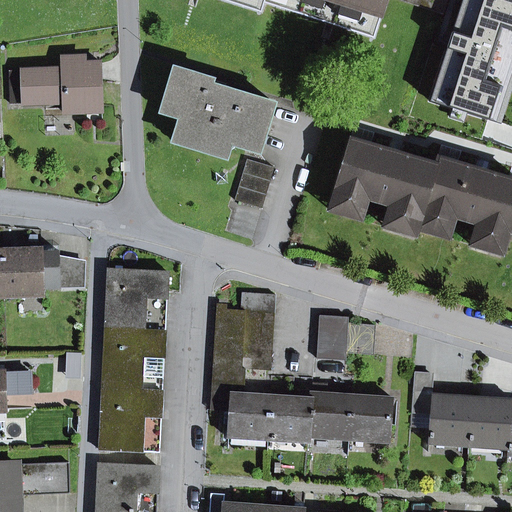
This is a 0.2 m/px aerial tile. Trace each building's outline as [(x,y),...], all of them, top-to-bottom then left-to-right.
[(386,0),(332,0),(382,16),(386,0)] [(402,0),(443,13),(446,0),(402,0)] [(452,79),(479,88),(508,3),(499,0),(455,0),(451,15),(432,73),(452,79)] [(446,0),(443,13),(451,15),(455,0),(446,0)] [(87,112),(87,97),(102,96),(101,63),(78,64),(78,57),(62,58),(63,70),(10,72),(11,104),(64,102),(65,113),(87,112)] [(233,138),(260,147),(274,104),(211,85),(213,80),(175,69),(163,109),(182,115),(181,119),(175,139),(195,145),(194,148),(227,158),(231,145),(233,138)] [(479,88),(452,79),(439,121),(465,129),(479,88)] [(182,115),(163,109),(162,112),(162,114),(163,114),(181,119),(182,115)] [(260,152),(261,147),(260,147),(233,138),(231,145),(259,153),(260,152)] [(174,142),(173,143),(174,144),(194,149),(194,148),(195,145),(175,139),(174,142)] [(420,218),(436,166),(436,165),(351,140),(333,200),(365,209),(368,198),(390,205),(387,216),(419,226),(421,219),(420,218)] [(420,218),(421,219),(452,228),(455,217),(477,223),(474,235),(505,244),(511,222),(511,181),(438,158),(436,165),(436,166),(420,218)] [(243,173),(270,182),(275,168),(247,160),(243,173)] [(243,173),(239,187),(266,195),(270,182),(243,173)] [(266,195),(239,187),(235,201),(262,209),(266,195)] [(330,210),(362,220),(365,209),(333,200),(330,210)] [(448,238),(452,228),(421,219),(419,226),(387,216),(384,226),(416,236),(418,229),(448,238)] [(471,245),(502,254),(505,244),(474,235),(471,245)] [(42,252),(42,251),(3,252),(4,252),(5,296),(23,296),(23,290),(43,289),(61,289),(60,256),(60,252),(42,252)] [(61,289),(85,288),(86,261),(60,256),(61,289)] [(117,271),(109,270),(108,288),(116,288),(117,271)] [(108,288),(106,331),(114,331),(166,333),(169,273),(117,271),(116,288),(108,288)] [(242,293),(241,311),(246,311),(275,313),(276,295),(242,293)] [(226,310),(217,309),(216,324),(245,326),(246,311),(241,311),(226,310)] [(275,313),(246,311),(245,326),(274,328),(275,313)] [(320,316),(319,330),(348,332),(348,324),(348,318),(320,316)] [(245,326),(216,324),(215,338),(244,340),(245,326)] [(374,355),(375,326),(348,324),(348,332),(347,346),(346,353),(374,355)] [(274,328),(245,326),(244,340),(273,342),(274,328)] [(319,330),(318,345),(347,346),(348,332),(319,330)] [(105,347),(103,390),(111,391),(111,390),(163,393),(166,333),(114,331),(113,347),(105,347)] [(105,347),(113,347),(114,331),(106,331),(105,347)] [(244,340),(215,338),(214,352),(243,354),(244,340)] [(273,342),(244,340),(243,354),(272,356),(273,342)] [(317,359),(346,361),(346,353),(347,346),(318,345),(317,359)] [(214,352),(213,367),(242,369),(243,354),(214,352)] [(242,369),(246,369),(271,371),(272,356),(243,354),(242,369)] [(67,377),(80,377),(81,357),(67,356),(67,377)] [(212,386),(245,388),(246,369),(242,369),(213,367),(212,386)] [(0,409),(4,409),(7,409),(6,395),(32,394),(31,373),(0,373),(0,409)] [(430,428),(429,440),(469,442),(472,403),(472,397),(455,395),(455,401),(432,400),(433,376),(415,374),(412,414),(431,415),(430,428)] [(212,386),(211,411),(230,412),(231,400),(240,401),(241,394),(244,394),(245,388),(212,386)] [(100,450),(160,453),(163,393),(111,390),(111,391),(110,407),(102,407),(100,450)] [(102,407),(110,407),(111,391),(103,390),(102,407)] [(310,439),(310,433),(349,436),(352,396),(312,393),(312,399),(309,433),(309,439),(310,439)] [(230,412),(229,433),(269,436),(272,396),(244,394),(241,394),(240,401),(231,400),(230,412)] [(272,396),(269,436),(309,439),(309,433),(312,399),(272,396)] [(389,439),(392,398),(352,396),(349,436),(389,439)] [(469,442),(508,444),(508,450),(508,451),(511,411),(511,400),(495,398),(495,404),(472,403),(469,442)] [(411,427),(430,428),(431,415),(412,414),(411,427)] [(229,439),(309,444),(310,439),(309,439),(269,436),(229,433),(229,439)] [(389,444),(389,439),(310,433),(310,439),(389,444)] [(429,445),(508,450),(508,444),(469,442),(429,440),(429,445)] [(9,465),(11,496),(19,496),(70,494),(69,463),(9,465)] [(0,511),(12,511),(11,496),(9,465),(0,465),(0,511)] [(98,482),(96,511),(157,511),(159,468),(107,465),(106,482),(98,482)] [(98,482),(106,482),(107,465),(99,465),(98,482)] [(223,511),(224,503),(224,496),(212,495),(210,511),(223,511)] [(263,511),(264,506),(224,503),(223,511),(263,511)]
